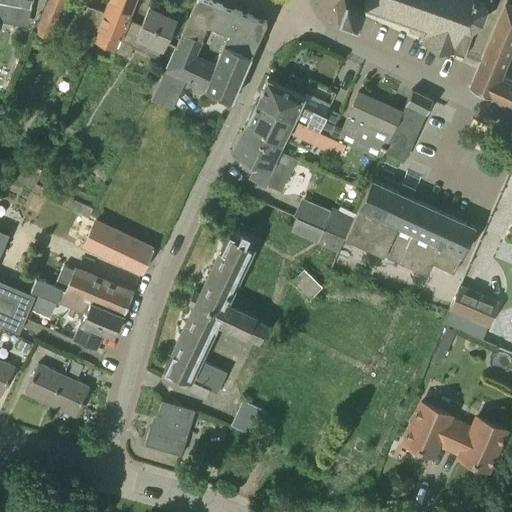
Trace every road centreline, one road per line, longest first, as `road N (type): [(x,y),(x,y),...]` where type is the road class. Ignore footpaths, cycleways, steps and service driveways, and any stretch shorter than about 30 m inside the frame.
road 1 (residential): [(98,465),(132,345),(286,10)]
road 2 (residential): [(511,114),(286,10)]
road 3 (residential): [(511,511),(403,505),(386,511)]
road 4 (residential): [(212,511),(98,465)]
